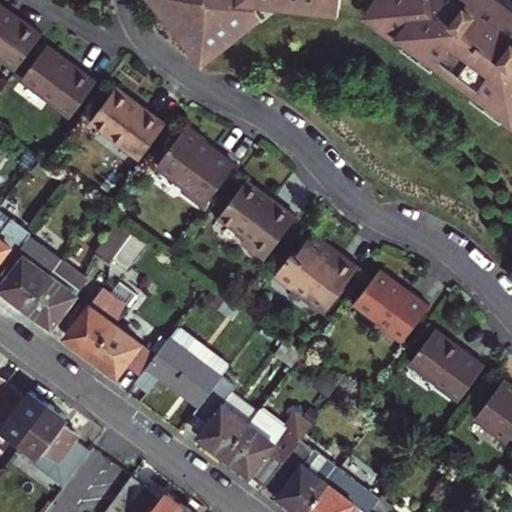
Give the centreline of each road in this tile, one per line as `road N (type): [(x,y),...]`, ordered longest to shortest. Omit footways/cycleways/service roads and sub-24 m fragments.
road 1 (residential): [(128,0),(144,38),(166,57),(268,116),(350,199),(463,264),(511,311)]
road 2 (residential): [(0,328),(245,511)]
